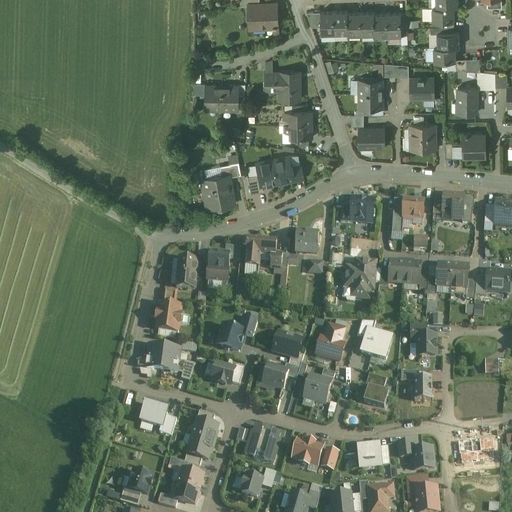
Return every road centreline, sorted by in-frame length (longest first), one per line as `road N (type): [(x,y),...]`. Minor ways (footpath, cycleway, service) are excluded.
road 1 (residential): [(159,238),(131,380),(233,412)]
road 2 (residential): [(159,238),(252,222),(353,175)]
road 3 (unclassified): [(0,145),(159,238)]
road 4 (residential): [(353,175),(511,184)]
road 5 (residential): [(306,38),(353,175)]
road 6 (residential): [(500,329),(455,333),(447,343),(444,427)]
